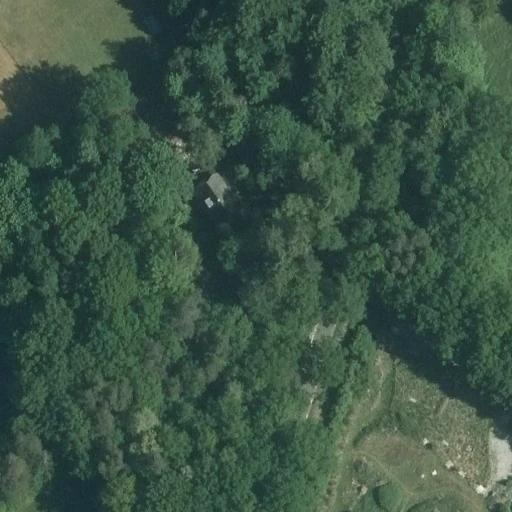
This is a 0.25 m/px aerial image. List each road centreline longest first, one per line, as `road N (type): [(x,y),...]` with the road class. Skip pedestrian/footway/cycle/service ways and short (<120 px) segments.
road 1 (tertiary): [(267,511),(429,0)]
road 2 (track): [(0,415),(376,161)]
road 3 (track): [(269,505),(250,500),(182,391),(110,309)]
road 4 (track): [(336,290),(371,299),(511,403)]
